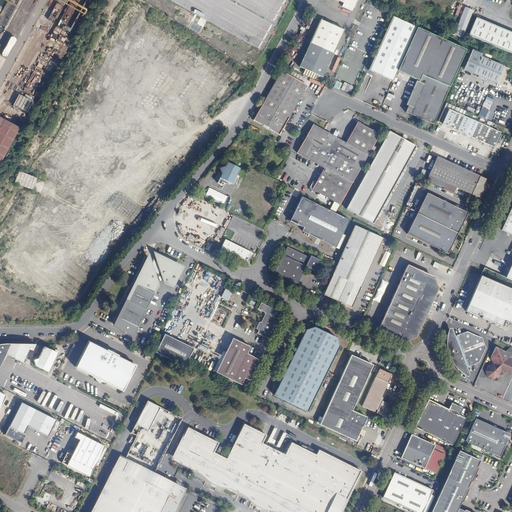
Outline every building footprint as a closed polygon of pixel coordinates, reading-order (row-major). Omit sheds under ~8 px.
[(394,17),(370,69),(395,80),(400,70),(421,79),(421,80),(419,80),(408,103),(410,104),(407,111),(435,123),(469,48),(394,17)] [(511,31),(476,17),(469,34),(511,52),(511,31)] [(338,27),(333,25),(321,20),(301,67),(307,70),(318,75),(324,78),(345,30),(338,27)] [(6,57),(15,39),(9,36),(0,54),(6,57)] [(53,43),(41,65),(47,68),(58,46),(53,43)] [(498,82),(499,81),(505,66),(506,65),(482,55),(475,73),(498,82)] [(337,57),(331,71),(334,72),(340,58),(337,57)] [(505,66),(499,81),(504,83),(511,68),(505,66)] [(308,83),(282,69),(254,119),(280,133),(308,83)] [(307,70),(305,74),(317,79),(318,75),(307,70)] [(340,89),(346,92),(349,85),(344,82),(340,89)] [(386,96),(393,99),(395,93),(388,90),(386,96)] [(0,93),(0,97),(8,103),(11,98),(2,91),(0,93)] [(17,94),(12,107),(27,113),(32,101),(17,94)] [(483,103),(491,106),(493,99),(486,96),(483,103)] [(476,115),(486,120),(490,111),(479,106),(476,115)] [(501,133),(450,109),(443,124),(494,148),(501,133)] [(0,113),(0,163),(21,125),(0,113)] [(314,123),(298,150),(353,181),(381,132),(359,119),(346,141),(314,123)] [(258,135),(261,132),(249,124),(247,128),(258,135)] [(416,143),(406,138),(402,136),(389,130),(352,212),(380,225),(416,143)] [(114,222),(123,230),(155,191),(156,192),(175,168),(172,166),(175,161),(171,157),(167,162),(163,158),(166,154),(149,139),(145,144),(148,147),(144,152),(142,150),(134,160),(143,167),(139,171),(146,177),(115,215),(118,218),(114,222)] [(482,200),(487,188),(484,187),(485,185),(487,180),(437,158),(429,177),(476,197),(475,199),(477,200),(478,198),(482,200)] [(219,177),(233,184),(241,168),(227,161),(224,167),(221,166),(220,167),(219,168),(219,170),(220,171),(222,171),(219,176),(219,177)] [(17,171),(13,184),(32,189),(36,177),(17,171)] [(204,197),(223,206),(227,196),(208,188),(204,197)] [(430,190),(430,192),(445,199),(446,197),(430,190)] [(422,205),(419,211),(460,231),(469,210),(445,199),(430,192),(428,191),(422,205)] [(304,229),(332,243),(338,246),(351,219),(303,195),(291,219),(305,226),(304,229)] [(460,231),(419,211),(415,219),(412,226),(410,232),(409,233),(451,252),(460,231)] [(340,295),(339,297),(355,304),(386,234),(358,221),(327,289),(340,295)] [(223,246),(234,251),(239,242),(228,236),(223,246)] [(256,250),(239,242),(234,251),(246,257),(254,254),(256,250)] [(313,255),(291,244),(278,270),(300,281),(309,264),(318,268),(323,257),(314,253),(313,255)] [(385,251),(379,265),(384,267),(390,253),(385,251)] [(152,258),(159,276),(162,282),(171,287),(180,268),(151,255),(152,258)] [(152,258),(146,260),(153,278),(159,276),(152,258)] [(156,285),(153,278),(146,260),(145,259),(130,290),(119,314),(113,328),(131,337),(156,285)] [(382,325),(383,326),(388,328),(409,337),(420,333),(441,285),(437,275),(410,262),(382,325)] [(508,318),(511,320),(511,285),(483,273),(468,308),(480,313),(481,311),(485,313),(484,315),(505,324),(508,318)] [(373,300),(379,302),(387,282),(381,280),(373,300)] [(228,287),(223,296),(226,298),(232,288),(228,287)] [(119,314),(130,290),(126,289),(116,312),(119,314)] [(281,309),(262,300),(259,306),(267,310),(262,320),(259,321),(257,324),(258,327),(256,331),(268,337),(281,309)] [(308,327),(276,392),(311,409),(342,343),(339,334),(316,324),(308,327)] [(469,367),(468,364),(466,360),(470,359),(471,363),(482,359),(489,344),(486,334),(470,327),(460,331),(461,333),(457,334),(455,329),(451,330),(451,334),(451,339),(452,344),(453,349),(455,353),(457,357),(459,361),(462,365),(466,369),(469,367)] [(156,350),(185,364),(194,346),(165,332),(156,350)] [(247,384),(259,361),(252,357),(254,354),(248,351),(251,344),(233,335),(216,370),(247,384)] [(134,365),(87,342),(74,367),(121,391),(134,365)] [(0,365),(5,353),(22,360),(27,348),(31,350),(34,344),(6,344),(2,344),(0,344),(0,365)] [(506,369),(506,370),(511,372),(511,355),(510,355),(507,348),(497,344),(493,354),(494,355),(495,356),(493,357),(495,362),(491,364),(488,369),(491,375),(496,377),(501,374),(503,371),(502,370),(506,369)] [(35,367),(48,373),(56,354),(43,348),(38,360),(33,362),(35,367)] [(353,408),(374,362),(353,352),(321,422),(358,438),(368,415),(353,408)] [(384,368),(381,375),(392,381),(396,373),(384,368)] [(379,410),(380,407),(386,395),(392,381),(381,375),(367,405),(379,410)] [(380,407),(383,408),(387,399),(389,396),(386,395),(380,407)] [(453,443),(464,422),(456,419),(460,412),(463,405),(453,400),(449,406),(429,396),(415,424),(453,443)] [(134,434),(123,457),(152,472),(180,416),(145,399),(129,431),(134,434)] [(387,399),(383,408),(381,412),(390,416),(396,403),(387,399)] [(48,437),(56,420),(18,403),(4,436),(19,443),(23,435),(26,427),(48,437)] [(467,415),(460,412),(456,419),(464,422),(467,415)] [(511,431),(476,415),(466,438),(501,454),(506,442),(507,441),(507,440),(511,431)] [(185,425),(174,448),(170,455),(179,460),(192,466),(209,474),(207,477),(210,478),(213,480),(219,483),(220,480),(229,484),(237,488),(242,491),(248,494),(254,497),(253,500),(255,501),(258,503),(264,505),(265,502),(276,508),(284,511),(337,511),(359,468),(331,455),(316,447),(314,452),(289,440),(283,452),(260,441),(264,432),(241,421),(224,456),(211,450),(216,440),(185,425)] [(89,475),(104,445),(76,431),(73,436),(78,439),(71,454),(66,452),(61,462),(89,475)] [(436,443),(413,432),(402,455),(425,464),(436,443)] [(473,511),(460,506),(483,458),(462,448),(431,511),(473,511)] [(88,511),(166,511),(182,487),(152,472),(123,457),(117,454),(88,511)] [(384,494),(399,470),(395,468),(390,479),(390,480),(384,494)] [(399,470),(384,494),(422,511),(434,486),(399,470)]
